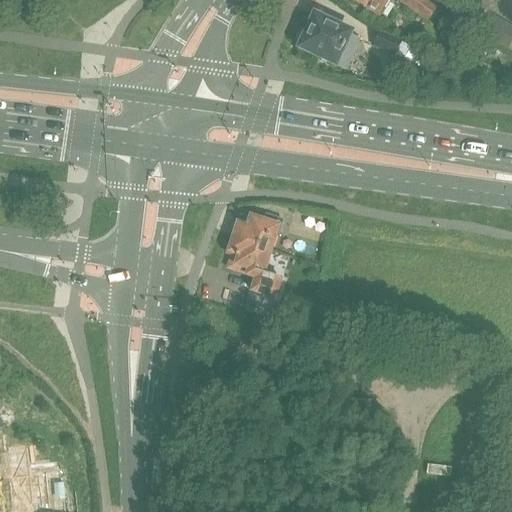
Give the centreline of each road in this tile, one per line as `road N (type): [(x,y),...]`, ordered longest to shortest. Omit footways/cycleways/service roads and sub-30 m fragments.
road 1 (primary): [(183,151),(511,196)]
road 2 (primary): [(511,155),(193,103)]
road 3 (secondary): [(143,511),(144,411),(160,279)]
road 4 (secondary): [(122,295),(117,370),(139,511)]
road 5 (primary): [(145,97),(0,81)]
road 6 (primary): [(0,125),(137,144)]
road 7 (secondary): [(160,279),(183,151)]
road 8 (tertiary): [(0,255),(122,295)]
road 9 (tertiary): [(125,259),(0,246)]
